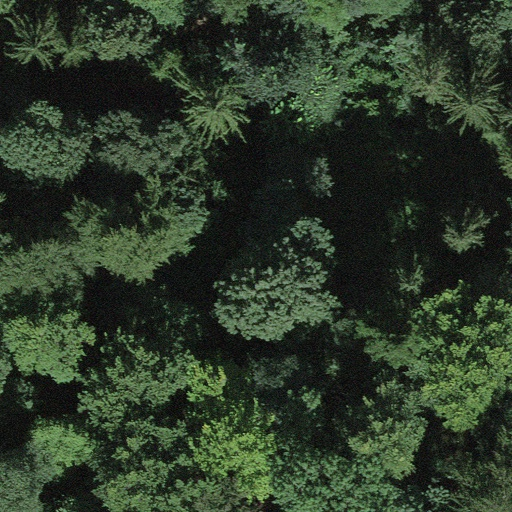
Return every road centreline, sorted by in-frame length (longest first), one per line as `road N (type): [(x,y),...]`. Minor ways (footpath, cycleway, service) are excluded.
road 1 (track): [(0,38),(269,128),(511,168)]
road 2 (track): [(511,5),(168,0)]
